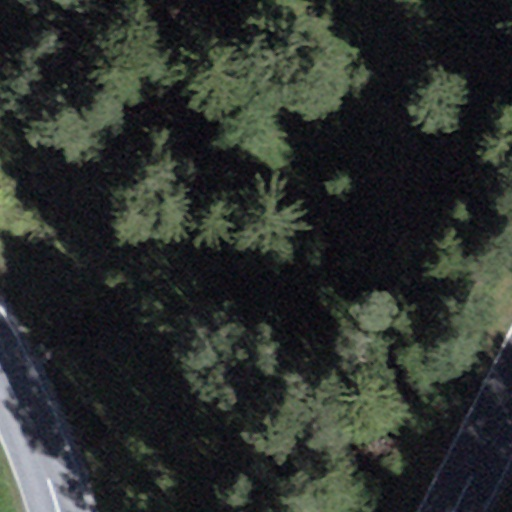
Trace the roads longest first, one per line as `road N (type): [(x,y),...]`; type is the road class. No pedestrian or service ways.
road 1 (primary): [(55,511),(0,364)]
road 2 (primary): [(511,387),(445,511)]
